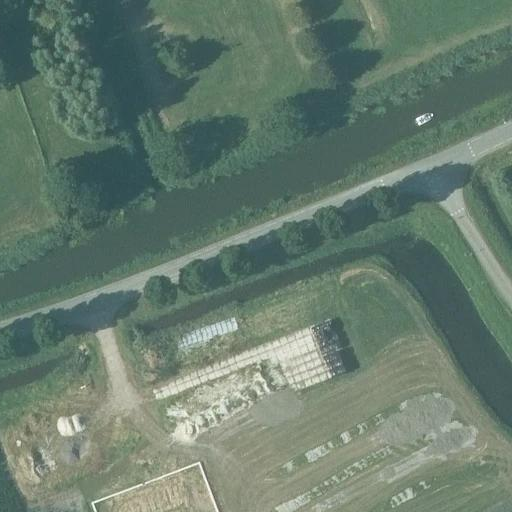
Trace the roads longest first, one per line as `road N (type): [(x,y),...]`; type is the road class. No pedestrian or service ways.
road 1 (tertiary): [(0,341),(436,177)]
road 2 (unclassified): [(511,297),(436,177)]
